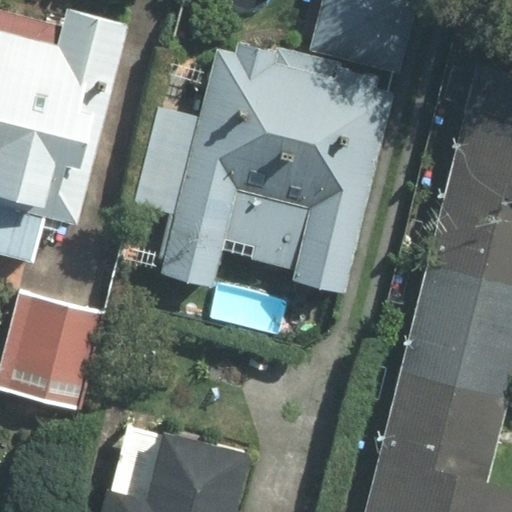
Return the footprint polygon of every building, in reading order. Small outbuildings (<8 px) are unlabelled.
[(0,258),(34,268),(48,221),(73,228),(132,27),(62,7),(51,45),(0,30),(0,258)] [(211,291),(220,254),(288,270),(286,281),(344,296),(397,81),(221,38),(202,114),(160,104),(134,209),(171,218),(156,278),(211,291)] [(511,511),(511,491),(495,488),(511,409),(511,66),(467,57),(368,511),(511,511)] [(107,315),(17,292),(0,358),(0,392),(81,413),(107,315)] [(229,511),(246,452),(164,428),(142,503),(106,493),(100,511),(229,511)]
